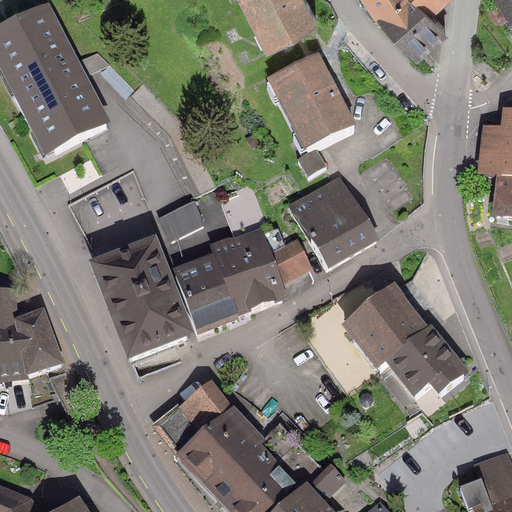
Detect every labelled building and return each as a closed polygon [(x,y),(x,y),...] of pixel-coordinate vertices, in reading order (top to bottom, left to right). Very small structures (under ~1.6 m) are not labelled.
[(304,0),(237,0),(267,57),(320,29),(304,0)] [(359,0),(380,28),(411,3),(408,0),(359,0)] [(408,0),(411,3),(428,20),(453,0),(408,0)] [(511,0),(492,0),(511,29),(511,28),(511,0)] [(48,1),(0,25),(0,67),(46,155),(110,121),(87,76),(79,61),(48,1)] [(428,20),(411,3),(380,28),(418,65),(447,37),(428,20)] [(320,51),(267,77),(303,149),(356,123),(320,51)] [(98,54),(79,61),(87,76),(110,65),(98,54)] [(134,91),(110,65),(101,74),(126,100),(134,91)] [(511,108),(503,107),(500,126),(482,124),(476,172),(497,175),(491,217),(511,219),(511,108)] [(341,176),(289,207),(328,272),(380,241),(341,176)] [(195,201),(158,218),(169,242),(206,226),(195,201)] [(210,244),(213,253),(238,316),(288,297),(284,286),(272,252),(285,246),(278,228),(265,233),(263,226),(210,244)] [(195,333),(156,233),(90,259),(128,359),(195,333)] [(285,246),(272,252),(284,286),(313,270),(298,239),(285,246)] [(238,316),(213,253),(173,268),(199,335),(239,319),(238,316)] [(430,326),(395,282),(341,324),(376,368),(386,361),(430,326)] [(16,288),(0,289),(0,382),(28,379),(27,375),(14,318),(18,317),(16,288)] [(18,317),(14,318),(27,375),(65,364),(44,307),(18,317)] [(432,324),(430,326),(386,361),(414,396),(430,384),(438,395),(469,371),(432,324)] [(152,424),(176,455),(231,405),(212,380),(152,424)] [(265,438),(233,403),(231,405),(176,455),(228,511),(272,511),(301,486),(307,480),(310,483),(324,470),(280,424),(265,438)] [(511,511),(511,459),(509,451),(475,464),(480,478),(460,486),(469,511),(470,511),(474,511),(511,511)] [(347,482),(330,464),(324,470),(310,483),(307,480),(301,486),(272,511),(336,511),(326,501),(347,482)] [(42,511),(32,498),(0,485),(0,511),(42,511)] [(55,511),(90,511),(80,496),(55,511)] [(390,511),(380,500),(367,511),(390,511)]
